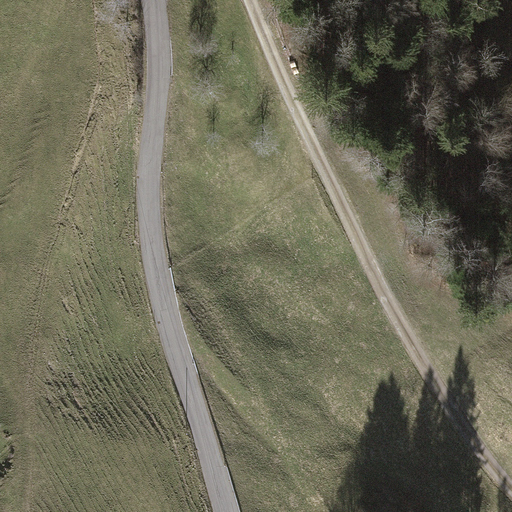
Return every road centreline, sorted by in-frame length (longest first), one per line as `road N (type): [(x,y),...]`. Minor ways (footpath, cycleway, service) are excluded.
road 1 (track): [(252,0),(361,247),(445,400),(511,488)]
road 2 (unclassified): [(224,511),(161,310),(147,193),(154,0)]
